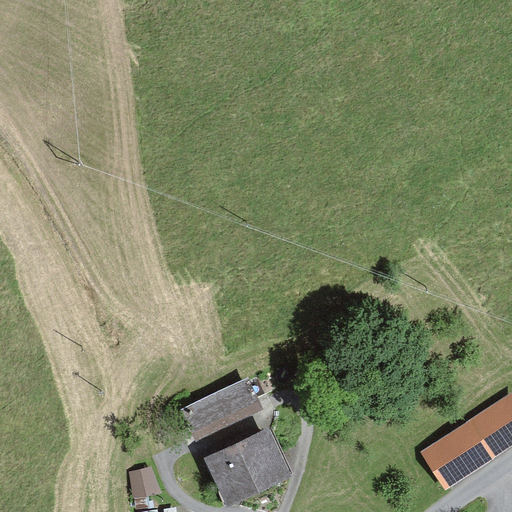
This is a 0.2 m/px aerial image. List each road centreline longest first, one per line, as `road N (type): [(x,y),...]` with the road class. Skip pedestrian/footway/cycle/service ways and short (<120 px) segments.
road 1 (track): [(0,107),(29,138),(117,316),(163,329),(181,344),(156,425),(167,476),(212,511)]
road 2 (unknown): [(281,511),(300,464),(307,411),(287,396),(266,420)]
